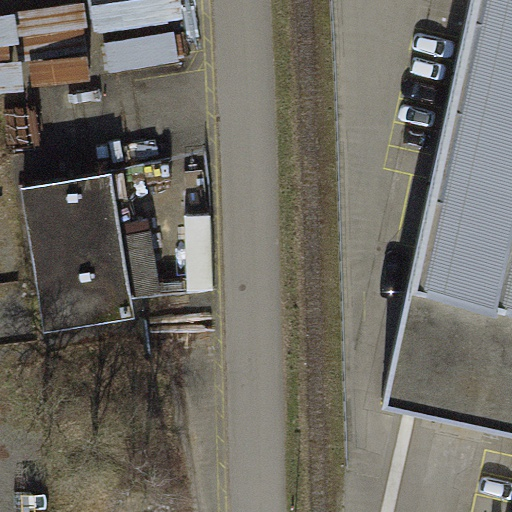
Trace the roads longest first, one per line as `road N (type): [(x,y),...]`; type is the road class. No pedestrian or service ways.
road 1 (unknown): [(354,0),(362,418),(411,457),(430,487),(430,511)]
road 2 (residential): [(266,511),(243,0)]
